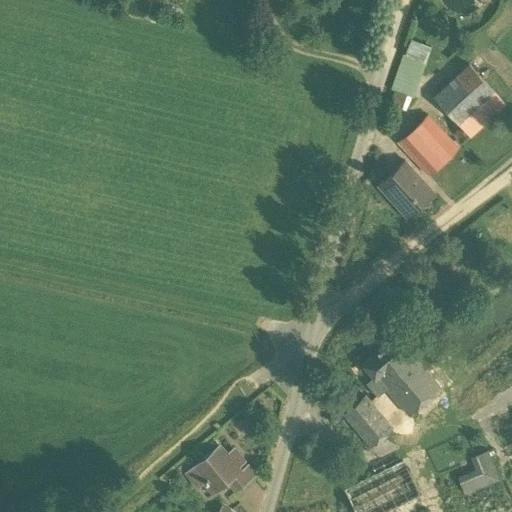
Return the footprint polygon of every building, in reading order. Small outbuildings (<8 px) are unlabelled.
[(400,113),(406,94),(413,96),(425,61),(402,53),(390,88),(394,90),(387,109),(400,113)] [(470,137),(506,104),(469,64),(433,97),(470,137)] [(428,175),(457,147),(428,116),(398,143),(428,175)] [(406,216),(433,192),(405,160),(378,185),(406,216)] [(406,414),(440,386),(397,334),(361,364),(373,377),(366,383),(376,395),(385,388),(406,414)] [(369,444),(391,426),(365,395),(344,413),(369,444)] [(226,455),(218,446),(186,472),(198,486),(203,481),(212,492),(228,480),(236,490),(254,475),(233,449),(226,455)] [(464,494),(499,481),(488,451),(470,457),(475,470),(457,477),(464,494)] [(345,482),(354,511),(370,511),(416,496),(404,462),(345,482)]
